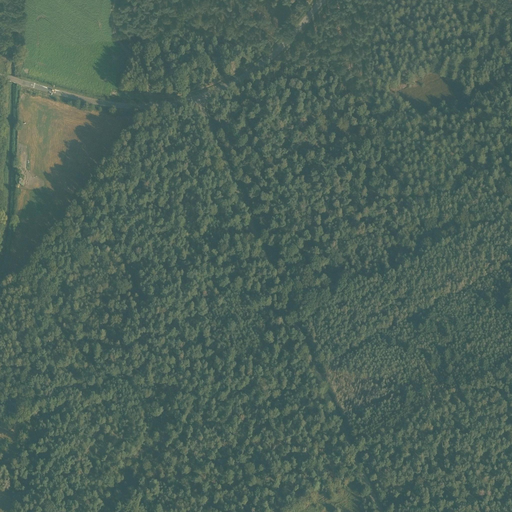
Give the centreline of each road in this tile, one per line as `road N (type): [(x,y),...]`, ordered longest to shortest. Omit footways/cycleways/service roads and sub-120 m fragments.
road 1 (unclassified): [(379,511),(197,98)]
road 2 (track): [(24,511),(310,358)]
road 3 (track): [(511,206),(294,322)]
road 4 (tertiary): [(197,98),(152,107),(101,104),(0,76)]
road 5 (tertiary): [(197,98),(252,72),(323,0)]
road 6 (track): [(183,0),(140,57),(152,107)]
